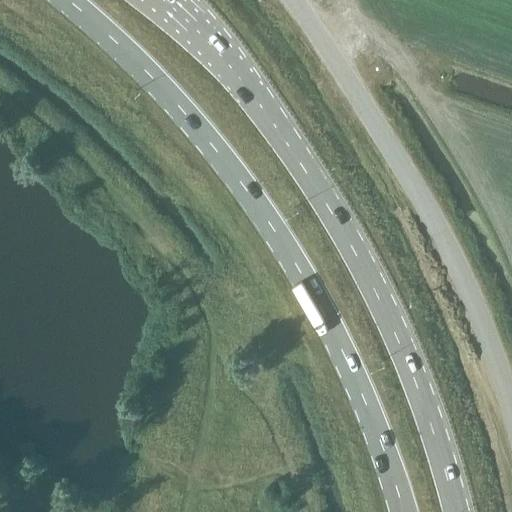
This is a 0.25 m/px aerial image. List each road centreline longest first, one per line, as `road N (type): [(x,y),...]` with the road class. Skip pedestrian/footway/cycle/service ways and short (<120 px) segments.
road 1 (primary): [(66,0),(224,158),(299,271),(360,388),(404,511)]
road 2 (primary): [(455,511),(423,402),(362,266),(277,130),(163,0)]
road 3 (unclassified): [(293,0),(428,211),(460,272),(511,414)]
